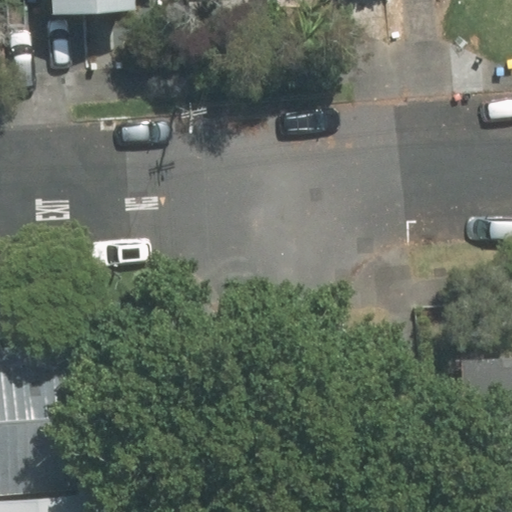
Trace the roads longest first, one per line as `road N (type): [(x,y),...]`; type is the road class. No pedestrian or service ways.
road 1 (residential): [(279,511),(250,184)]
road 2 (residential): [(511,166),(250,184)]
road 3 (residential): [(250,184),(0,202)]
